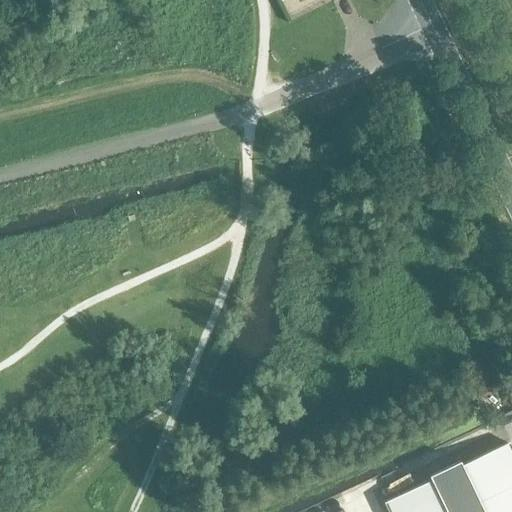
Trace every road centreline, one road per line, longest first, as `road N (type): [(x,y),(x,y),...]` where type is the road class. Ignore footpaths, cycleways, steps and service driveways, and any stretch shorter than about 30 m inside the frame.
road 1 (unclassified): [(0,176),(257,108),(437,38)]
road 2 (unknown): [(257,108),(236,90),(190,77),(0,120)]
road 3 (unknown): [(478,64),(454,74),(419,68),(277,116),(257,108)]
road 4 (tertiary): [(437,38),(511,194)]
